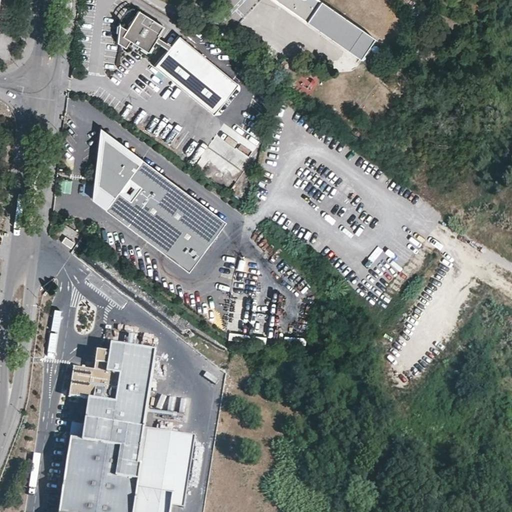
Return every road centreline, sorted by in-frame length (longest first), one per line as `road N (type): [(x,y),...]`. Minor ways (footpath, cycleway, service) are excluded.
road 1 (unknown): [(231,234),(266,207),(297,165),(327,162),(458,255)]
road 2 (residential): [(36,87),(15,253)]
road 3 (residential): [(32,254),(53,89)]
road 4 (residential): [(15,253),(3,355),(8,400)]
road 5 (residential): [(8,400),(32,254)]
